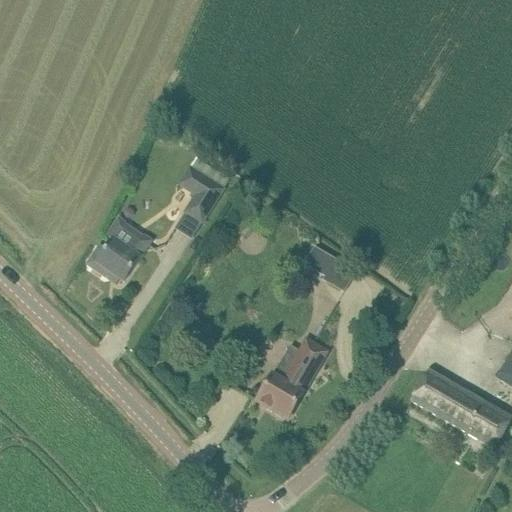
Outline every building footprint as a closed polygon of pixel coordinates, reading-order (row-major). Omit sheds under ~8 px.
[(225,190),(190,167),(179,186),(197,198),(175,231),(191,241),(225,190)] [(124,283),(150,246),(116,222),(105,239),(111,244),(106,251),(100,246),(89,263),(89,268),(104,278),(110,277),(112,274),(124,283)] [(315,249),(304,267),(326,279),(336,261),(315,249)] [(375,293),(356,322),(381,338),(399,308),(375,293)] [(275,375),(283,380),(281,383),(272,378),(257,403),(287,421),(327,354),(306,341),(300,352),(291,347),(275,375)] [(511,356),(498,380),(511,388),(511,356)] [(511,422),(511,420),(429,372),(411,402),(495,452),(511,422)] [(442,485),(469,502),(482,481),(454,464),(442,485)]
